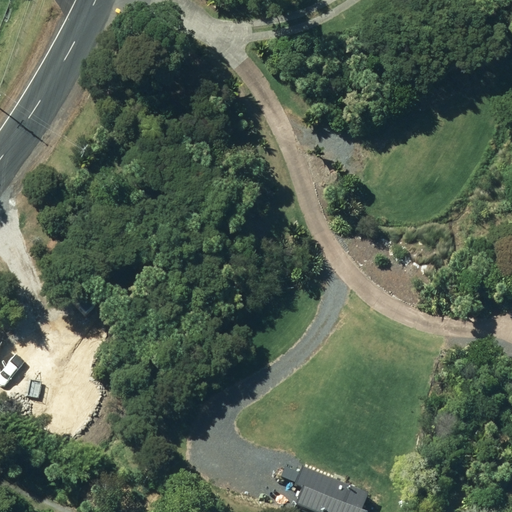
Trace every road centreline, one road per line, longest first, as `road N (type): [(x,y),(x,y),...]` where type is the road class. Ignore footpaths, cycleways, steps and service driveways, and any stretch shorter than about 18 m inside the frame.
road 1 (unknown): [(243,41),(354,285),(469,333),(511,333)]
road 2 (residential): [(0,155),(55,82),(94,0)]
